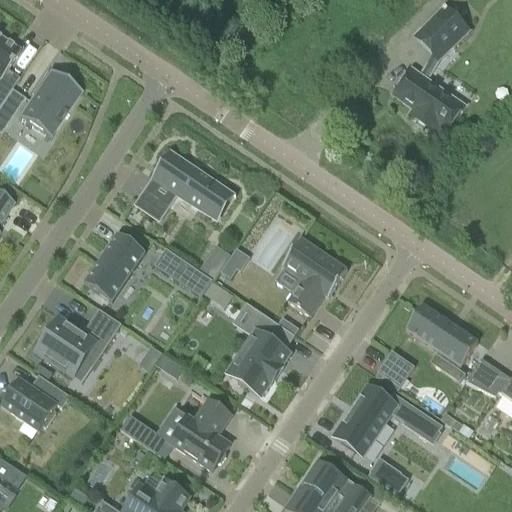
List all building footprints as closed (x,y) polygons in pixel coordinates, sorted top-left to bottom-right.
[(444,12),(413,42),(435,62),(449,47),(452,51),(468,35),(444,12)] [(0,42),(0,106),(16,83),(6,76),(20,55),(0,42)] [(404,83),(393,100),(413,114),(408,120),(434,139),(439,132),(446,137),(457,121),(464,111),(429,86),(421,80),(411,73),(404,83)] [(31,100),(17,121),(49,144),(50,142),(48,141),(78,98),(80,99),(81,97),(48,75),(47,76),(49,78),(41,89),(42,90),(34,102),(31,100)] [(10,94),(0,108),(0,124),(6,129),(23,103),(10,94)] [(157,179),(146,195),(167,209),(177,194),(185,199),(184,201),(217,223),(232,199),(234,200),(235,199),(223,191),(221,193),(186,170),(188,168),(169,155),(169,156),(170,157),(159,174),(162,176),(159,180),(157,179)] [(0,199),(0,227),(13,209),(0,199)] [(145,257),(142,255),(116,238),(83,286),(83,287),(111,307),(145,257)] [(347,275),(300,244),(282,271),(302,285),(287,307),(310,322),(325,301),(328,303),(347,275)] [(215,250),(198,275),(212,285),(229,259),(215,250)] [(165,254),(154,270),(175,285),(186,268),(165,254)] [(227,266),(219,277),(230,284),(237,273),(227,266)] [(201,278),(190,295),(200,302),(211,285),(201,278)] [(211,287),(203,299),(209,303),(218,291),(211,287)] [(294,341),(245,308),(244,309),(257,318),(247,332),(256,338),(228,380),(258,400),(267,387),(270,389),(281,373),(278,371),(287,357),(284,355),(294,341)] [(462,369),(477,346),(478,346),(460,334),(451,328),(423,309),(422,309),(409,330),(405,335),(445,362),(460,372),(462,369)] [(98,362),(98,363),(120,329),(98,315),(81,339),(58,324),(36,357),(61,374),(61,373),(73,381),(82,367),(91,373),(98,362)] [(151,352),(142,366),(152,373),(161,359),(151,352)] [(413,372),(413,371),(391,356),(378,376),(377,377),(399,393),(413,372)] [(511,384),(511,385),(480,364),(465,387),(495,402),(498,397),(502,400),(501,401),(511,408),(511,384)] [(18,384),(0,410),(0,411),(38,437),(42,431),(45,432),(55,417),(52,416),(56,410),(61,413),(69,401),(45,386),(38,397),(18,384)] [(367,392),(333,442),(361,461),(390,419),(416,436),(422,426),(438,437),(442,431),(392,398),(387,406),(367,392)] [(174,412),(156,438),(157,439),(170,448),(169,449),(173,451),(211,477),(216,469),(220,468),(225,461),(224,457),(229,449),(216,440),(229,420),(208,405),(194,425),(174,412)] [(129,420),(119,435),(147,453),(157,439),(156,438),(129,420)] [(32,482),(2,462),(0,464),(0,487),(1,487),(0,485),(0,482),(4,477),(25,492),(32,482)] [(378,464),(367,481),(396,500),(407,483),(378,464)] [(294,499),(293,500),(286,511),(285,511),(362,511),(370,501),(351,487),(317,465),(294,499)] [(111,511),(101,505),(96,511),(180,511),(187,502),(164,487),(154,502),(142,494),(142,493),(139,491),(136,496),(137,497),(126,511),(111,511)] [(74,493),(68,503),(81,511),(88,501),(74,493)]
